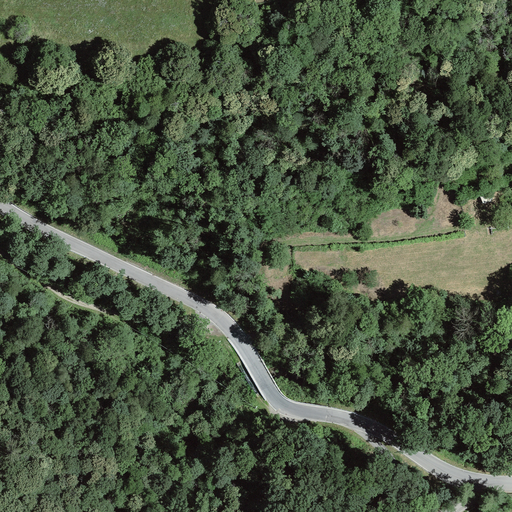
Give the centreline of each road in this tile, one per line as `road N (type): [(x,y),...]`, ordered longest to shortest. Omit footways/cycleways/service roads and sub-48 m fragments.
road 1 (tertiary): [(0,204),(203,306),(285,405),(393,437),(477,485),(511,486)]
road 2 (track): [(0,253),(82,304),(147,320),(222,322)]
road 3 (track): [(342,511),(293,498),(212,511)]
